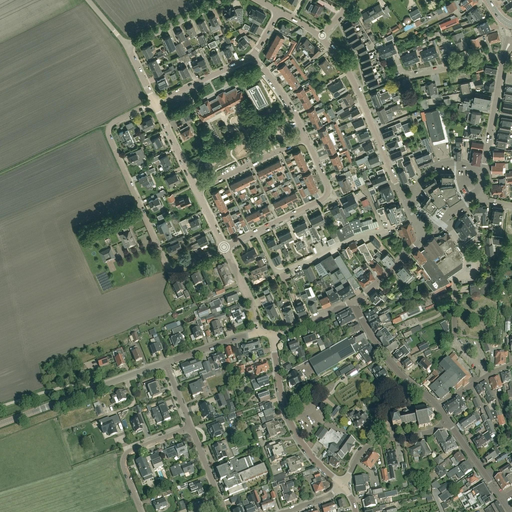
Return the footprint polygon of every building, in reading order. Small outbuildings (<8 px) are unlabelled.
[(467,9),(473,5),(469,0),(462,0),(461,2),(463,3),(460,6),(463,10),(466,8),(467,9)] [(323,7),(315,3),(314,6),(311,4),(307,11),(310,13),(317,16),(320,11),(321,12),(323,7)] [(449,12),(454,9),(451,3),(446,6),(445,5),(443,6),(446,12),(448,11),(449,12)] [(376,18),(382,14),(385,19),(387,18),(390,16),(386,8),(383,10),(380,4),(371,9),(375,17),(376,18)] [(469,19),(481,11),(478,7),(475,10),(474,9),(471,11),(468,13),(469,14),(467,16),(469,19)] [(240,23),(242,23),(242,13),(236,13),(234,8),(231,10),(230,8),(225,10),(226,12),(224,13),(227,20),(230,18),(231,20),(234,19),(233,16),(236,15),(240,23)] [(265,16),(265,15),(256,10),(255,11),(250,8),(248,12),(250,14),(249,16),(256,20),(254,23),(254,22),(249,30),(254,33),(259,25),(257,24),(259,21),(261,22),(262,20),(265,16)] [(413,19),(422,14),(418,8),(409,13),(413,19)] [(370,22),(376,18),(375,17),(371,9),(363,14),(366,20),(363,21),(368,29),(372,26),(370,22)] [(469,19),(471,23),(476,19),(477,20),(480,18),(480,17),(483,15),(481,11),(469,19)] [(215,15),(209,18),(212,25),(209,26),(211,30),(214,28),(215,30),(221,28),(218,22),(215,15)] [(441,29),(447,27),(458,23),(455,18),(439,24),(441,29)] [(208,30),(207,28),(203,20),(197,23),(201,30),(204,29),(206,32),(208,30)] [(346,31),(354,27),(354,26),(351,20),(348,22),(345,23),(346,24),(342,25),(346,31)] [(485,32),(491,29),(487,21),(477,26),(479,29),(481,33),(484,32),(485,32)] [(289,35),(291,33),(288,31),(289,28),(282,24),(279,30),(289,35)] [(197,36),(196,33),(196,32),(193,25),(186,28),(190,35),(193,34),(195,37),(197,36)] [(348,38),(356,33),(357,32),(354,27),(346,31),(345,32),(348,38)] [(185,37),(182,30),(176,33),(179,40),(183,38),(185,41),(189,39),(187,36),(185,37)] [(491,44),(500,41),(498,32),(488,35),(491,44)] [(351,44),(352,44),(360,39),(356,33),(348,38),(347,38),(351,44)] [(377,42),(376,39),(372,33),(369,35),(372,41),(374,44),(377,42)] [(460,38),(459,38),(458,34),(458,33),(453,35),(459,49),(463,48),(461,43),(462,43),(460,38)] [(274,39),(281,43),(284,38),(277,34),(274,39)] [(167,45),(173,42),(170,36),(164,39),(167,45)] [(242,49),(248,43),(242,36),(238,40),(240,41),(237,44),(239,46),(238,47),(238,48),(238,49),(239,49),(239,50),(240,50),(241,50),(242,48),(242,49)] [(472,40),(474,48),(480,47),(477,38),(471,39),(472,40)] [(278,49),(281,43),(274,39),(271,45),(278,49)] [(301,46),(309,53),(314,47),(306,39),(303,43),(299,41),(295,47),(298,49),(299,48),(301,46)] [(355,49),(357,48),(363,45),(364,44),(361,39),(360,39),(352,44),(355,49)] [(183,55),(177,44),(175,45),(173,42),(167,45),(165,46),(168,50),(169,50),(175,47),(179,56),(183,55)] [(177,44),(183,55),(186,53),(181,42),(177,44)] [(231,50),(234,49),(232,43),(226,46),(227,48),(223,50),(225,54),(224,54),(226,58),(230,56),(230,55),(232,54),(231,50)] [(146,57),(153,54),(151,50),(154,49),(152,44),(142,49),(146,57)] [(386,46),(390,56),(392,55),(392,54),(397,52),(393,44),(386,46)] [(275,54),(278,49),(271,45),(268,50),(275,54)] [(361,56),(368,54),(366,51),(368,50),(366,46),(364,47),(363,45),(357,48),(358,50),(357,51),(360,55),(361,56)] [(314,47),(309,53),(306,56),(308,58),(310,55),(313,58),(317,54),(318,55),(321,51),(317,48),(315,46),(314,47)] [(387,57),(390,56),(386,46),(379,49),(382,58),(387,56),(387,57)] [(428,49),(432,60),(435,58),(434,57),(439,56),(435,47),(428,49)] [(430,61),(432,60),(428,49),(421,52),(425,61),(429,60),(430,61)] [(215,53),(214,50),(211,51),(213,54),(211,55),(214,62),(216,61),(217,62),(220,61),(220,59),(217,52),(215,53)] [(272,60),(275,54),(268,50),(265,56),(272,60)] [(409,54),(413,64),(416,63),(415,62),(420,60),(416,51),(409,54)] [(362,63),(370,60),(371,59),(369,53),(368,54),(361,56),(359,57),(362,63)] [(410,65),(413,64),(409,54),(402,57),(405,66),(410,64),(410,65)] [(282,58),(280,59),(279,58),(273,62),(276,66),(284,60),(282,58)] [(152,69),(159,66),(156,59),(148,63),(152,69)] [(198,62),(197,59),(194,60),(195,63),(192,64),(195,71),(197,71),(201,70),(200,69),(201,69),(198,62)] [(207,66),(204,59),(198,62),(201,69),(202,68),(203,69),(206,67),(206,66),(207,66)] [(326,73),(332,68),(325,60),(319,64),(326,73)] [(363,69),(372,66),(373,66),(370,60),(362,63),(361,63),(363,69)] [(282,74),(289,69),(285,64),(278,69),(282,74)] [(165,74),(175,69),(173,65),(169,66),(170,68),(164,71),(165,74)] [(186,76),(189,74),(186,67),(183,68),(181,65),(179,66),(180,69),(178,71),(182,79),(187,77),(186,76)] [(496,74),(497,67),(486,65),(485,72),(496,74)] [(159,66),(152,69),(155,76),(162,72),(159,66)] [(365,76),(373,73),(374,72),(372,66),(363,69),(362,70),(365,76)] [(286,79),(292,74),(289,69),(282,74),(286,79)] [(367,83),(376,79),(373,73),(365,76),(364,76),(367,83)] [(289,84),(296,79),(298,77),(297,75),(295,77),(292,74),(286,79),(289,84)] [(165,77),(157,81),(158,84),(157,85),(159,88),(160,87),(160,88),(168,84),(165,77)] [(299,79),(298,77),(296,79),(289,84),(293,89),(300,84),(297,81),(299,79)] [(377,79),(376,79),(367,83),(370,89),(379,85),(377,79)] [(493,90),(495,80),(487,79),(485,79),(475,81),(476,87),(484,85),(484,84),(484,83),(486,84),(486,85),(485,89),(493,90)] [(335,98),(347,90),(340,80),(328,87),(335,98)] [(265,105),(264,104),(270,100),(261,82),(260,82),(260,81),(259,81),(259,82),(253,85),(251,86),(252,87),(248,90),(259,110),(265,106),(265,105)] [(462,93),(472,91),(470,81),(460,83),(462,93)] [(309,82),(304,84),(305,85),(306,86),(307,85),(309,88),(311,91),(314,89),(310,84),(309,82)] [(431,83),(430,82),(428,83),(427,84),(426,84),(428,94),(430,93),(431,98),(439,96),(438,94),(437,88),(434,89),(432,83),(431,83)] [(208,100),(195,107),(199,113),(198,114),(202,121),(223,109),(226,114),(233,110),(231,105),(245,98),(241,91),(239,92),(238,90),(237,91),(235,88),(224,94),(223,92),(218,95),(217,96),(217,97),(211,100),(210,101),(208,102),(208,100)] [(309,88),(305,91),(303,88),(296,92),(299,97),(306,93),(311,91),(309,88)] [(380,91),(371,94),(373,100),(390,94),(388,90),(381,94),(380,91)] [(490,103),(492,95),(476,92),(475,97),(475,99),(473,99),(473,102),(472,107),(488,109),(489,102),(490,103)] [(302,103),(309,99),(306,93),(299,97),(302,103)] [(354,102),(348,93),(341,97),(342,98),(338,100),(340,103),(344,101),(347,106),(354,102)] [(374,103),(373,103),(374,106),(375,105),(376,106),(382,103),(386,102),(385,99),(388,97),(391,96),(390,94),(373,100),(374,103)] [(309,99),(302,103),(305,108),(312,104),(309,99)] [(427,99),(420,100),(423,110),(429,109),(427,99)] [(380,116),(394,111),(398,109),(396,105),(392,107),(389,108),(389,109),(386,110),(384,107),(377,110),(380,116)] [(479,123),(481,113),(472,111),(466,110),(467,106),(459,105),(459,110),(464,111),(464,112),(468,113),(467,121),(471,122),(471,121),(479,123)] [(448,140),(452,140),(450,134),(450,131),(444,107),(426,111),(425,110),(421,111),(423,120),(427,119),(432,140),(433,140),(434,144),(440,143),(441,142),(441,143),(449,141),(448,140)] [(310,117),(317,114),(322,111),(323,111),(325,110),(324,108),(316,111),(314,108),(307,112),(310,117)] [(361,115),(358,109),(351,113),(349,110),(340,114),(343,120),(352,115),(354,119),(361,115)] [(394,111),(380,116),(382,123),(389,120),(388,117),(395,114),(394,111)] [(312,123),(320,119),(317,114),(310,117),(312,123)] [(145,121),(142,123),(146,130),(155,125),(153,122),(154,121),(152,117),(151,117),(145,120),(145,121)] [(320,119),(312,123),(315,128),(322,125),(321,122),(324,120),(323,118),(320,119)] [(356,130),(366,126),(363,120),(353,123),(356,130)] [(396,124),(388,127),(389,130),(383,132),(385,139),(395,135),(394,132),(398,130),(397,128),(402,126),(400,122),(396,124)] [(410,122),(402,125),(405,133),(406,137),(414,134),(413,130),(410,122)] [(188,126),(180,130),(181,133),(182,135),(181,135),(183,138),(184,138),(189,136),(189,137),(192,135),(192,134),(188,126)] [(125,131),(119,133),(124,146),(133,142),(130,135),(130,134),(135,131),(133,127),(128,130),(128,129),(125,131)] [(480,136),(481,129),(470,127),(470,132),(465,131),(464,137),(475,139),(476,135),(480,136)] [(321,137),(329,134),(326,128),(319,131),(321,137)] [(359,141),(362,139),(363,140),(370,137),(367,131),(362,133),(362,132),(356,134),(359,141)] [(331,139),(329,134),(321,137),(324,142),(331,139)] [(389,149),(399,145),(398,142),(401,141),(399,135),(392,137),(394,140),(387,143),(389,149)] [(145,138),(143,140),(144,142),(144,143),(147,141),(148,145),(153,143),(155,148),(158,146),(159,147),(162,146),(163,145),(163,144),(161,140),(160,140),(158,137),(151,140),(150,136),(145,138)] [(423,155),(427,165),(434,162),(432,155),(431,155),(430,152),(433,151),(432,147),(430,143),(428,137),(422,140),(424,145),(425,145),(428,152),(427,152),(427,154),(423,155)] [(326,148),(334,145),(331,139),(324,142),(326,148)] [(340,151),(347,148),(344,140),(341,142),(343,147),(339,148),(340,151)] [(360,144),(350,149),(351,150),(352,152),(357,149),(356,149),(358,148),(360,151),(365,149),(366,153),(375,149),(372,142),(367,144),(361,147),(360,144)] [(481,164),(484,144),(472,142),(469,161),(472,162),(472,163),(481,164)] [(334,145),(326,148),(329,154),(336,150),(334,145)] [(393,159),(403,155),(402,153),(406,151),(404,145),(396,148),(398,151),(391,153),(393,159)] [(453,146),(453,150),(454,150),(454,158),(462,159),(462,150),(461,150),(461,149),(461,146),(460,146),(456,146),(453,146)] [(133,155),(129,157),(130,160),(129,160),(131,163),(132,163),(136,161),(138,165),(144,162),(142,158),(145,157),(141,148),(135,151),(136,154),(133,155)] [(347,157),(350,156),(347,148),(340,151),(339,151),(337,152),(337,154),(340,153),(340,154),(345,152),(347,157)] [(511,149),(494,149),(494,159),(511,159),(511,158),(511,157),(511,149)] [(296,160),(303,156),(301,151),(293,154),(296,160)] [(159,154),(150,159),(151,161),(152,162),(159,159),(164,170),(165,170),(170,168),(168,164),(171,162),(167,155),(166,155),(161,158),(159,154)] [(333,163),(340,160),(340,159),(342,158),(341,156),(339,157),(338,154),(330,157),(333,163)] [(427,165),(423,155),(422,154),(415,157),(420,168),(427,165)] [(364,156),(355,160),(356,162),(357,165),(365,161),(366,164),(368,168),(372,166),(380,163),(377,155),(366,160),(364,156)] [(298,165),(306,162),(303,156),(296,160),(298,165)] [(340,160),(333,163),(335,169),(343,166),(340,160)] [(411,160),(405,163),(406,165),(408,171),(410,175),(416,173),(411,160)] [(274,163),(277,170),(283,167),(280,161),(274,163)] [(408,171),(406,165),(404,166),(402,161),(398,162),(397,163),(399,169),(400,169),(401,170),(398,172),(402,181),(408,179),(405,173),(408,171)] [(306,162),(298,165),(301,171),(308,168),(306,162)] [(272,173),(277,170),(274,163),(269,166),(272,173)] [(499,174),(499,173),(503,173),(503,163),(496,163),(496,165),(492,165),(492,173),(495,173),(495,174),(499,174)] [(266,175),(272,173),(269,166),(263,169),(266,175)] [(261,178),(266,175),(263,169),(258,171),(261,178)] [(378,178),(385,175),(383,169),(377,171),(378,176),(377,176),(378,178)] [(353,180),(354,180),(350,171),(344,173),(346,176),(338,180),(341,186),(351,181),(353,180)] [(299,181),(296,183),(297,185),(300,184),(305,182),(313,178),(310,173),(309,173),(303,176),(304,179),(299,181)] [(454,182),(454,174),(440,173),(440,181),(437,182),(434,177),(422,185),(428,195),(420,205),(432,213),(438,206),(446,201),(449,205),(461,198),(456,191),(457,190),(455,182),(454,182)] [(146,175),(139,178),(142,185),(144,184),(145,184),(146,187),(150,185),(150,184),(154,182),(152,178),(150,174),(147,176),(146,176),(146,175)] [(176,174),(167,178),(170,186),(172,185),(177,183),(178,183),(181,182),(179,178),(178,178),(176,174)] [(247,177),(250,183),(255,181),(252,174),(247,177)] [(379,180),(378,178),(377,176),(375,177),(373,174),(370,176),(374,186),(368,188),(369,191),(375,188),(374,186),(382,183),(380,180),(379,180)] [(380,180),(382,183),(388,181),(385,175),(378,178),(379,180),(380,180)] [(358,186),(365,183),(364,180),(362,176),(354,180),(353,180),(354,183),(356,182),(358,186)] [(244,186),(250,183),(247,177),(241,179),(244,186)] [(313,178),(305,182),(308,187),(315,184),(313,178)] [(240,191),(245,188),(244,186),(241,179),(236,182),(239,189),(240,191)] [(350,185),(352,184),(351,181),(341,186),(342,189),(341,189),(343,194),(350,190),(349,189),(351,188),(350,185)] [(239,189),(236,182),(230,185),(233,191),(236,190),(239,195),(241,194),(240,191),(239,189)] [(507,196),(506,183),(500,184),(500,185),(492,186),(493,196),(501,196),(501,197),(507,196)] [(304,189),(300,191),(302,197),(306,195),(318,190),(315,184),(308,187),(304,189)] [(387,203),(393,200),(392,197),(394,196),(390,186),(380,189),(383,196),(382,196),(382,198),(378,199),(380,203),(386,201),(387,203)] [(214,199),(221,196),(218,190),(211,194),(214,199)] [(290,190),(288,191),(289,195),(293,202),(298,199),(295,192),(292,194),(290,190)] [(172,194),(167,196),(169,202),(175,200),(172,194)] [(344,213),(345,214),(349,212),(348,210),(356,206),(355,204),(357,204),(352,194),(347,197),(348,201),(343,204),(345,208),(343,209),(342,207),(341,207),(344,213)] [(287,196),(284,198),(287,205),(293,202),(289,195),(287,196)] [(224,201),(223,201),(221,196),(214,199),(217,204),(224,201)] [(222,212),(228,210),(226,207),(225,204),(234,199),(232,196),(223,201),(224,201),(217,204),(220,210),(221,210),(222,212)] [(152,200),(149,201),(152,209),(153,211),(154,211),(160,209),(159,206),(161,205),(158,197),(155,198),(152,200)] [(182,198),(175,201),(177,206),(178,209),(182,207),(184,206),(190,203),(191,203),(190,200),(189,200),(188,197),(184,199),(183,199),(182,198)] [(281,199),(278,200),(282,207),(287,205),(284,198),(281,199)] [(368,198),(361,201),(364,206),(371,203),(368,198)] [(276,201),(273,203),(276,210),(282,207),(278,200),(276,201)] [(386,207),(387,210),(386,210),(391,222),(392,222),(393,225),(402,222),(401,220),(405,218),(400,204),(395,206),(395,204),(389,206),(390,206),(386,207)] [(482,205),(478,205),(478,206),(478,208),(479,208),(479,211),(482,211),(482,214),(481,214),(481,225),(488,225),(488,218),(487,218),(486,214),(487,214),(486,206),(483,206),(482,205)] [(260,218),(265,215),(262,208),(261,206),(258,207),(260,209),(256,211),(260,218)] [(262,208),(265,215),(271,213),(268,206),(262,208)] [(344,213),(341,207),(338,208),(337,206),(331,209),(335,218),(336,220),(338,220),(340,220),(343,227),(349,224),(348,222),(345,214),(344,213)] [(481,228),(481,225),(481,214),(482,214),(482,211),(479,211),(479,208),(478,208),(478,206),(472,206),(473,215),(474,215),(474,216),(477,220),(474,222),(478,228),(481,228)] [(501,223),(501,219),(503,209),(493,207),(490,221),(489,228),(492,229),(492,225),(493,225),(493,224),(492,224),(492,221),(501,223)] [(232,218),(241,214),(239,211),(230,215),(228,210),(222,212),(223,215),(222,215),(225,221),(232,218)] [(251,214),(249,210),(246,211),(248,215),(245,216),(248,223),(254,221),(251,214)] [(254,221),(260,218),(256,211),(251,214),(254,221)] [(175,213),(164,218),(166,222),(166,223),(167,224),(170,223),(168,220),(170,219),(176,216),(175,213)] [(474,226),(465,213),(459,218),(461,220),(460,221),(459,222),(458,223),(458,224),(457,226),(457,227),(456,228),(454,229),(462,240),(463,240),(465,242),(475,235),(480,235),(480,229),(479,229),(476,225),(474,226)] [(316,217),(319,223),(325,221),(321,214),(316,217)] [(313,226),(319,223),(316,217),(310,219),(313,226)] [(188,218),(179,222),(183,230),(186,229),(184,225),(186,224),(190,222),(188,218)] [(194,220),(190,222),(193,229),(201,225),(199,222),(200,221),(199,218),(198,218),(197,218),(194,220)] [(232,218),(225,221),(227,227),(234,223),(232,218)] [(234,223),(227,227),(229,229),(228,230),(230,234),(234,232),(233,231),(237,229),(240,228),(238,224),(241,223),(242,226),(246,224),(243,219),(239,221),(234,223)] [(371,223),(373,222),(371,219),(366,221),(366,220),(360,222),(359,219),(348,222),(349,224),(352,230),(356,228),(359,227),(362,227),(361,226),(365,225),(367,224),(368,224),(371,223)] [(300,225),(305,236),(308,235),(306,231),(309,230),(308,229),(309,229),(305,222),(304,221),(302,222),(302,223),(300,225)] [(128,222),(121,225),(123,229),(125,228),(126,232),(125,232),(123,233),(125,237),(123,238),(127,246),(135,243),(133,238),(132,236),(132,235),(130,230),(129,231),(128,227),(130,226),(128,222)] [(166,222),(157,225),(160,232),(163,231),(166,236),(167,235),(169,235),(169,234),(170,234),(168,229),(169,228),(172,227),(170,223),(167,224),(166,223),(166,222)] [(416,238),(410,223),(401,226),(402,229),(398,230),(401,237),(405,236),(409,245),(416,238)] [(335,237),(333,232),(329,224),(326,225),(332,238),(333,238),(335,237)] [(340,241),(354,235),(352,230),(349,224),(343,227),(335,231),(333,232),(335,237),(337,236),(340,241)] [(305,236),(300,225),(294,227),(297,234),(299,237),(304,234),(305,236)] [(313,232),(317,240),(318,242),(321,241),(314,227),(312,229),(313,232)] [(284,234),(290,246),(288,241),(293,238),(290,232),(284,234)] [(421,264),(431,278),(437,273),(445,285),(450,282),(447,278),(462,267),(462,262),(460,258),(463,257),(451,240),(452,239),(448,233),(447,234),(446,233),(441,236),(441,237),(442,238),(437,241),(435,239),(434,237),(429,240),(430,241),(424,245),(426,248),(424,249),(426,252),(425,253),(423,254),(427,259),(421,264)] [(287,248),(290,246),(284,234),(278,237),(281,243),(279,244),(281,248),(285,256),(289,255),(288,252),(287,253),(282,243),(285,242),(287,248)] [(198,242),(191,245),(193,249),(195,248),(197,249),(197,247),(208,242),(205,235),(201,237),(201,236),(197,238),(197,239),(198,242)] [(381,245),(375,238),(371,241),(377,248),(381,245)] [(281,248),(279,244),(277,245),(274,239),(270,241),(269,240),(267,241),(267,242),(267,243),(270,249),(273,247),(275,250),(281,248)] [(298,241),(301,248),(303,247),(304,249),(306,247),(306,246),(304,243),(302,243),(301,240),(298,241)] [(171,245),(167,247),(170,254),(170,253),(171,255),(175,253),(174,252),(178,250),(177,249),(181,247),(179,242),(177,243),(171,245)] [(352,252),(358,249),(355,242),(349,245),(352,252)] [(372,255),(369,251),(364,242),(358,246),(361,253),(363,252),(368,261),(369,261),(373,266),(371,268),(374,271),(375,271),(378,274),(383,269),(377,263),(374,260),(374,261),(371,258),(372,258),(371,255),(372,255)] [(493,251),(492,244),(485,245),(486,255),(494,254),(493,251)] [(346,258),(353,255),(349,246),(342,249),(346,258)] [(106,250),(102,251),(107,261),(110,260),(108,257),(113,254),(111,248),(106,250)] [(255,249),(242,256),(243,259),(242,260),(244,263),(245,263),(254,259),(253,257),(258,255),(255,249)] [(421,264),(427,259),(423,255),(419,250),(413,255),(420,264),(421,264)] [(395,260),(388,253),(384,256),(391,264),(395,260)] [(336,289),(342,299),(354,292),(351,287),(346,278),(333,258),(331,254),(320,261),(328,271),(336,289)] [(277,256),(271,258),(274,265),(280,262),(277,256)] [(381,259),(387,267),(391,264),(384,256),(381,259)] [(354,278),(342,257),(335,261),(346,278),(348,282),(354,278)] [(259,266),(264,264),(261,258),(256,261),(259,266)] [(320,276),(326,272),(328,271),(320,261),(319,261),(314,265),(320,276)] [(225,286),(234,282),(226,264),(217,268),(225,286)] [(250,275),(251,278),(251,279),(253,284),(258,282),(258,281),(264,278),(261,272),(268,269),(266,264),(259,267),(251,271),(252,274),(250,275)] [(395,271),(404,281),(405,281),(407,279),(407,278),(411,274),(403,264),(395,271)] [(366,273),(370,280),(374,277),(367,267),(365,265),(362,267),(366,273)] [(426,280),(428,278),(429,278),(426,274),(422,270),(419,265),(416,267),(413,269),(417,274),(420,272),(421,273),(420,274),(423,277),(423,276),(426,280)] [(308,279),(309,281),(315,278),(310,266),(303,269),(308,279)] [(370,280),(366,273),(365,274),(364,272),(361,268),(354,273),(357,276),(358,276),(359,278),(358,279),(363,285),(370,280)] [(433,291),(445,285),(437,273),(431,278),(429,279),(428,278),(425,280),(433,291)] [(203,286),(197,275),(191,278),(195,286),(198,284),(200,287),(203,286)] [(479,296),(479,293),(484,292),(484,291),(488,290),(488,282),(480,283),(470,285),(471,293),(472,293),(472,297),(474,299),(477,299),(479,296)] [(179,284),(173,287),(173,288),(174,292),(175,291),(178,298),(182,296),(181,292),(183,291),(179,284)] [(207,286),(204,287),(207,294),(205,295),(207,299),(213,296),(214,296),(212,293),(212,292),(211,293),(207,286)] [(223,286),(214,290),(215,292),(216,296),(225,293),(223,286)] [(305,288),(309,297),(307,297),(308,299),(306,299),(311,312),(316,310),(317,309),(315,304),(316,304),(315,300),(316,300),(317,300),(314,294),(311,286),(308,287),(305,288)] [(336,289),(335,288),(327,292),(332,303),(341,299),(335,290),(336,289)] [(279,314),(272,300),(274,299),(270,291),(264,294),(266,299),(265,299),(266,300),(261,302),(264,307),(265,306),(269,315),(268,315),(269,318),(270,319),(271,319),(272,320),(274,319),(274,318),(275,317),(275,316),(279,314)] [(385,294),(381,291),(378,293),(376,291),(370,297),(375,303),(382,297),(382,298),(383,297),(386,300),(391,297),(387,293),(385,294)] [(228,304),(238,300),(236,293),(235,292),(225,296),(228,304)] [(323,298),(321,293),(318,295),(323,307),(331,304),(327,295),(323,298)] [(299,314),(300,315),(302,314),(302,313),(306,312),(303,303),(302,304),(301,301),(297,303),(298,305),(295,306),(298,315),(299,314)] [(205,308),(204,305),(200,306),(201,308),(199,308),(200,310),(197,311),(199,318),(209,315),(206,308),(205,308)] [(286,321),(295,318),(290,305),(283,307),(284,311),(283,311),(286,321)] [(236,313),(234,307),(226,309),(229,317),(232,316),(234,320),(236,320),(237,324),(242,322),(241,320),(245,319),(244,315),(242,315),(240,311),(236,313)] [(402,321),(406,320),(406,319),(421,313),(419,307),(406,313),(400,315),(400,316),(391,320),(393,325),(402,321)] [(342,328),(356,320),(350,309),(336,317),(342,328)] [(379,312),(377,309),(374,310),(365,315),(369,323),(378,318),(376,314),(379,312)] [(215,322),(218,320),(221,319),(219,312),(213,315),(215,322)] [(391,322),(389,314),(387,316),(386,315),(378,319),(370,324),(375,334),(383,329),(381,326),(385,323),(386,324),(391,322)] [(213,315),(206,318),(208,324),(211,323),(215,322),(213,315)] [(413,324),(416,323),(414,318),(404,322),(406,327),(413,324)] [(196,340),(203,338),(199,328),(203,327),(200,319),(197,321),(198,325),(194,327),(195,330),(193,331),(196,340)] [(357,334),(359,333),(359,331),(361,330),(357,323),(345,329),(349,336),(343,339),(345,341),(347,339),(350,338),(349,337),(356,333),(357,334)] [(180,333),(184,332),(182,326),(178,328),(172,330),(175,338),(172,339),(169,340),(170,345),(174,344),(175,348),(184,344),(180,336),(179,333),(180,333)] [(410,330),(403,333),(405,338),(412,335),(412,334),(417,332),(415,328),(410,330)] [(393,340),(394,340),(386,329),(376,336),(384,347),(393,340)] [(370,345),(367,340),(362,332),(360,334),(359,333),(357,334),(357,335),(357,336),(356,335),(352,337),(352,338),(348,340),(347,339),(345,341),(338,344),(332,348),(330,349),(339,365),(356,355),(356,354),(366,347),(370,345)] [(317,341),(315,335),(304,340),(306,345),(312,343),(313,345),(318,343),(319,347),(321,352),(326,351),(322,339),(317,341)] [(332,348),(338,344),(335,336),(328,340),(332,348)] [(160,352),(157,345),(161,344),(158,338),(154,339),(155,343),(152,344),(152,346),(150,347),(152,352),(151,352),(152,357),(157,355),(157,354),(160,352)] [(327,351),(330,349),(332,348),(328,340),(323,342),(327,351)] [(399,348),(393,340),(384,347),(390,355),(399,348)] [(250,342),(252,352),(255,351),(255,352),(256,352),(258,352),(259,358),(264,356),(263,349),(261,350),(261,348),(260,348),(259,344),(260,344),(259,341),(258,342),(258,341),(253,342),(253,341),(250,342)] [(249,351),(252,350),(250,342),(247,343),(247,344),(242,345),(244,352),(243,353),(244,356),(250,354),(249,351)] [(299,347),(297,342),(289,345),(292,352),(293,353),(296,352),(295,351),(296,351),(296,350),(297,350),(300,359),(306,357),(302,346),(299,347)] [(421,352),(429,348),(426,342),(418,346),(421,352)] [(365,360),(375,353),(370,346),(358,355),(362,361),(364,360),(365,360)] [(142,359),(139,351),(138,351),(136,347),(134,348),(135,352),(132,353),(135,362),(142,359)] [(398,353),(394,356),(398,361),(404,356),(405,357),(409,353),(404,347),(397,352),(398,353)] [(122,367),(122,366),(125,365),(123,359),(125,358),(123,353),(123,352),(122,348),(116,350),(117,352),(116,352),(117,357),(115,358),(118,367),(119,367),(120,368),(122,367)] [(236,359),(232,348),(225,350),(228,358),(232,357),(233,360),(236,359)] [(318,376),(339,365),(330,349),(327,351),(309,361),(318,376)] [(507,357),(507,353),(496,352),(495,366),(505,364),(506,357),(507,357)] [(375,353),(365,360),(368,365),(378,358),(375,353)] [(455,355),(453,353),(440,366),(438,370),(437,371),(437,370),(433,373),(436,376),(435,377),(430,382),(434,385),(429,390),(431,391),(430,392),(438,400),(440,399),(441,400),(454,387),(457,390),(462,385),(464,387),(469,383),(468,380),(471,377),(458,363),(456,361),(458,359),(457,358),(458,357),(456,355),(455,355)] [(225,360),(224,357),(223,357),(221,354),(216,356),(216,355),(213,356),(213,357),(213,358),(211,359),(212,361),(214,360),(215,363),(221,360),(221,362),(223,363),(226,362),(225,360)] [(105,357),(97,360),(99,366),(108,363),(105,357)] [(185,375),(186,378),(191,377),(189,373),(202,369),(201,364),(199,364),(197,359),(184,364),(181,365),(184,373),(185,375)] [(407,371),(415,365),(410,359),(403,365),(407,371)] [(424,361),(421,359),(417,363),(419,366),(420,365),(427,372),(432,366),(425,359),(424,361)] [(256,375),(267,371),(266,369),(269,368),(266,361),(252,365),(253,366),(251,367),(252,370),(254,369),(256,375)] [(208,362),(202,364),(203,366),(206,374),(212,372),(210,365),(209,364),(208,362)] [(287,372),(292,369),(289,363),(283,366),(287,372)] [(213,364),(210,365),(212,372),(214,371),(219,369),(218,367),(215,368),(213,364)] [(245,372),(244,369),(245,369),(243,364),(237,366),(236,367),(238,372),(238,371),(239,374),(245,372)] [(383,378),(384,379),(388,376),(384,370),(383,371),(380,365),(375,368),(373,366),(369,369),(370,372),(371,371),(374,377),(375,376),(378,381),(379,381),(381,382),(383,381),(383,378)] [(342,376),(350,371),(347,366),(339,371),(342,376)] [(347,377),(357,371),(355,368),(345,374),(347,377)] [(193,385),(189,387),(192,396),(202,393),(201,389),(199,383),(203,382),(203,383),(206,382),(205,379),(216,375),(215,372),(214,371),(212,372),(206,374),(201,376),(202,379),(195,382),(195,384),(193,385)] [(303,376),(301,371),(297,373),(296,372),(291,375),(288,376),(290,379),(289,379),(290,382),(289,383),(290,388),(302,382),(300,378),(303,376)] [(511,389),(511,379),(510,372),(501,374),(503,383),(510,382),(511,387),(510,387),(511,390),(511,389)] [(267,378),(266,375),(256,379),(257,381),(255,382),(256,384),(253,385),(255,391),(260,389),(260,388),(269,384),(268,382),(269,382),(267,378)] [(493,390),(502,387),(498,376),(489,379),(493,390)] [(152,384),(151,381),(144,384),(145,387),(146,386),(148,386),(147,387),(152,398),(153,398),(162,395),(157,382),(152,384)] [(490,401),(491,402),(493,401),(495,400),(488,386),(488,385),(486,381),(480,384),(481,385),(487,395),(488,397),(490,401)] [(483,397),(487,395),(481,385),(476,388),(480,396),(482,394),(483,397)] [(115,394),(111,396),(112,399),(114,399),(116,403),(126,399),(124,394),(126,393),(125,390),(122,391),(122,390),(115,393),(115,394)] [(268,393),(267,391),(257,394),(258,396),(258,397),(259,401),(260,400),(261,403),(270,400),(269,397),(270,397),(268,393)] [(455,400),(463,412),(467,410),(465,406),(466,405),(465,403),(464,403),(463,403),(460,397),(455,400)] [(476,409),(481,407),(477,399),(472,400),(476,409)] [(231,400),(226,402),(230,413),(235,411),(231,400)] [(455,417),(463,412),(455,400),(444,406),(450,415),(453,413),(455,417)] [(258,415),(274,409),(272,403),(266,405),(265,403),(259,405),(262,413),(258,415)] [(209,404),(201,407),(202,411),(201,411),(204,418),(208,416),(209,419),(213,418),(212,415),(214,414),(211,407),(210,407),(209,404)] [(159,407),(152,410),(154,416),(157,414),(160,422),(160,423),(170,419),(165,405),(164,405),(159,407)] [(98,417),(104,414),(100,406),(94,408),(98,417)] [(427,409),(427,407),(427,406),(426,407),(421,407),(421,406),(420,406),(420,407),(416,408),(415,408),(414,409),(411,409),(411,411),(408,411),(407,410),(404,411),(403,412),(404,415),(405,415),(405,416),(400,417),(391,419),(393,428),(398,427),(399,428),(401,427),(401,426),(402,426),(418,423),(418,425),(419,425),(419,427),(418,428),(419,428),(420,427),(424,426),(425,428),(426,427),(425,426),(430,425),(431,426),(432,425),(431,424),(430,421),(433,418),(435,418),(434,417),(433,412),(434,411),(433,411),(432,412),(428,410),(428,409),(427,409)] [(337,407),(332,414),(335,416),(340,409),(337,407)] [(496,417),(495,412),(490,412),(488,408),(485,409),(490,419),(490,421),(491,422),(494,420),(494,421),(498,420),(497,417),(496,417)] [(274,409),(258,415),(259,417),(260,418),(262,424),(274,420),(273,416),(275,416),(273,410),(274,409)] [(357,429),(361,426),(366,423),(365,422),(369,420),(365,414),(361,417),(359,414),(356,416),(355,415),(355,414),(353,411),(348,415),(350,418),(351,418),(355,424),(354,424),(355,425),(354,425),(354,426),(354,427),(355,427),(355,428),(356,428),(357,429)] [(478,416),(479,415),(477,412),(459,424),(463,430),(464,429),(465,431),(481,420),(478,416)] [(503,415),(502,415),(499,416),(497,417),(498,420),(500,426),(506,424),(503,415)] [(117,416),(109,419),(109,420),(103,423),(104,425),(101,427),(104,434),(107,432),(109,436),(117,433),(113,424),(119,421),(117,416)] [(141,426),(144,425),(140,416),(135,418),(136,421),(131,422),(135,432),(138,431),(138,433),(142,431),(141,430),(142,430),(141,426)] [(224,434),(221,425),(225,424),(223,420),(222,417),(215,419),(216,423),(207,426),(210,432),(209,432),(209,434),(210,434),(212,439),(221,435),(224,434)] [(272,423),(263,426),(264,429),(266,428),(269,436),(267,436),(268,440),(277,436),(277,437),(282,435),(281,433),(282,433),(281,429),(282,428),(281,425),(280,426),(278,422),(277,422),(277,420),(271,422),(272,423)] [(491,422),(490,421),(488,422),(484,423),(488,433),(474,442),(477,446),(476,446),(477,449),(478,448),(479,449),(483,446),(484,448),(488,446),(486,444),(487,443),(484,440),(489,436),(496,434),(496,433),(491,422)] [(356,442),(345,434),(344,435),(341,433),(339,435),(331,430),(329,433),(322,428),(316,436),(321,440),(319,442),(329,450),(325,456),(328,458),(326,460),(329,462),(329,463),(336,468),(336,467),(337,468),(339,466),(338,465),(340,462),(336,460),(337,459),(334,457),(334,458),(333,457),(334,455),(335,456),(336,455),(342,459),(348,452),(350,454),(355,447),(353,445),(356,442)] [(449,439),(444,430),(434,435),(439,445),(440,444),(446,454),(458,448),(452,438),(449,439)] [(231,453),(226,440),(221,442),(222,443),(213,447),(218,461),(227,458),(228,460),(234,458),(232,452),(231,453)] [(432,454),(424,440),(415,445),(416,446),(408,450),(413,458),(414,457),(414,458),(419,457),(419,454),(420,454),(423,459),(432,454)] [(282,457),(286,455),(282,444),(281,444),(280,442),(264,447),(265,450),(267,449),(268,450),(269,449),(271,453),(272,453),(274,457),(271,459),(272,463),(273,462),(273,464),(276,464),(275,462),(276,461),(276,463),(279,462),(278,461),(283,459),(282,457)] [(189,456),(184,443),(165,450),(167,456),(172,454),(171,453),(176,451),(178,456),(183,454),(184,458),(189,456)] [(369,460),(374,464),(380,456),(370,450),(367,454),(371,457),(371,458),(369,460)] [(499,453),(497,450),(494,452),(493,451),(484,458),(488,463),(497,457),(496,455),(499,453)] [(395,451),(386,453),(388,464),(388,466),(389,473),(394,472),(393,467),(392,464),(397,463),(395,451)] [(455,458),(451,460),(453,462),(456,466),(459,464),(465,460),(460,453),(455,457),(455,458)] [(371,469),(374,464),(369,460),(371,458),(371,457),(367,454),(361,463),(371,469)] [(498,463),(503,460),(508,457),(506,454),(501,456),(501,457),(496,459),(498,463)] [(151,461),(154,469),(163,466),(160,458),(157,460),(155,455),(149,457),(151,461)] [(292,459),(284,462),(285,465),(287,464),(288,468),(290,472),(287,472),(289,476),(297,472),(298,473),(303,471),(302,469),(303,468),(302,464),(303,464),(302,461),(301,462),(299,458),(298,458),(297,456),(292,458),(292,459)] [(440,456),(435,459),(439,465),(444,461),(440,456)] [(151,474),(146,463),(151,461),(149,457),(145,459),(145,458),(136,461),(143,477),(151,474)] [(254,468),(250,457),(238,462),(238,461),(237,462),(236,459),(229,461),(231,465),(216,470),(222,484),(224,483),(226,489),(225,489),(226,490),(227,491),(228,491),(229,495),(247,488),(245,483),(267,474),(264,465),(254,468)] [(180,464),(170,468),(173,477),(184,473),(184,474),(188,472),(189,474),(194,472),(192,467),(193,467),(192,462),(187,464),(181,466),(180,464)] [(456,468),(446,475),(449,479),(456,474),(457,476),(470,467),(471,466),(468,462),(462,466),(457,470),(456,468)] [(511,486),(511,485),(511,468),(509,464),(500,470),(502,474),(495,478),(503,491),(511,486)] [(444,476),(445,475),(441,468),(439,465),(438,465),(433,468),(434,470),(435,470),(437,473),(436,473),(438,476),(442,473),(444,476)] [(470,467),(457,476),(459,479),(472,470),(470,467)] [(477,478),(478,477),(476,474),(475,475),(474,474),(467,480),(469,483),(466,485),(468,488),(479,481),(477,478)] [(362,477),(355,478),(356,484),(357,491),(365,490),(364,483),(365,483),(369,482),(368,476),(365,475),(361,475),(362,477)] [(322,484),(320,477),(315,479),(320,492),(324,490),(324,488),(325,487),(324,483),(322,484)] [(199,481),(189,485),(191,492),(197,490),(202,488),(199,481)] [(285,484),(291,502),(296,500),(296,499),(297,499),(296,495),(294,496),(293,493),(291,494),(289,488),(294,486),(292,481),(285,484)] [(450,488),(446,483),(443,486),(442,485),(437,488),(442,494),(450,488)] [(285,484),(281,486),(283,492),(282,492),(284,500),(285,500),(287,503),(291,502),(285,484)] [(465,500),(461,502),(464,507),(471,504),(477,504),(490,496),(484,485),(481,487),(475,489),(463,496),(465,500)] [(264,496),(269,509),(275,507),(273,501),(270,502),(268,497),(267,497),(265,491),(263,486),(261,487),(264,496)] [(373,495),(383,493),(381,487),(372,489),(373,495)] [(391,492),(379,495),(380,499),(386,498),(397,495),(396,491),(391,492)] [(238,496),(230,499),(232,504),(236,503),(237,506),(238,505),(241,504),(238,496)] [(471,504),(464,507),(466,511),(471,509),(472,511),(479,510),(479,507),(484,504),(486,506),(494,501),(490,496),(477,504),(471,504)] [(156,510),(167,506),(164,498),(153,503),(156,510)] [(364,508),(375,506),(374,498),(363,501),(364,508)] [(344,511),(343,508),(346,507),(344,500),(338,502),(340,509),(338,509),(337,511),(344,511)] [(254,511),(253,506),(252,506),(251,504),(249,504),(247,501),(242,502),(244,507),(245,509),(246,511),(254,511)] [(498,503),(485,510),(485,511),(504,511),(499,502),(498,503)] [(332,511),(335,510),(333,503),(327,505),(329,511),(332,511)]
